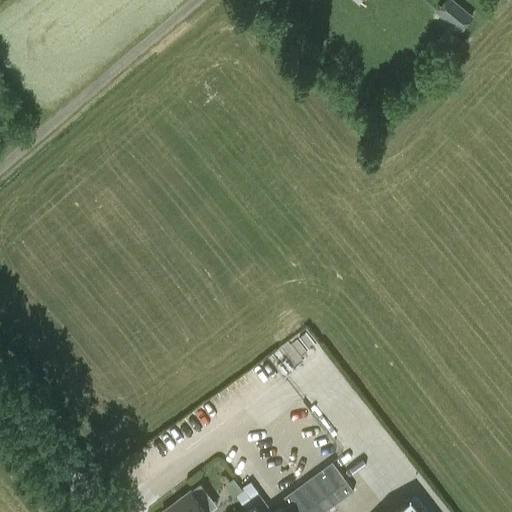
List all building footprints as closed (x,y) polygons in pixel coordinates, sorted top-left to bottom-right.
[(460,32),(473,16),(452,0),(445,0),(435,12),(460,32)] [(281,345),(256,363),(270,382),(295,364),(281,345)] [(224,482),(241,507),(258,495),(241,470),(224,482)] [(217,505),(201,483),(162,511),(208,511),(217,505)] [(292,509),(294,511),(324,511),(311,494),(292,509)] [(390,511),(420,511),(409,497),(390,511)] [(263,498),(256,503),(260,508),(266,503),(263,498)]
